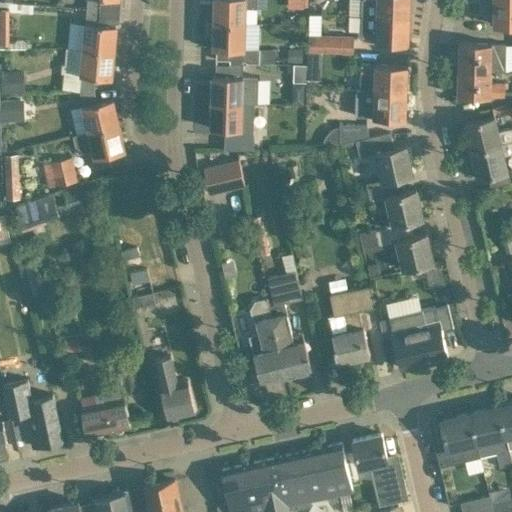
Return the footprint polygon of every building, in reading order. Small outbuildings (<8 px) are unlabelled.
[(215,0),(215,21),(244,22),(252,22),(257,22),(257,7),(257,0),(215,0)] [(361,0),(361,14),(410,16),(410,0),(361,0)] [(511,23),(511,0),(494,0),(494,23),(511,23)] [(34,3),(10,1),(10,6),(9,10),(33,11),(34,3)] [(0,42),(9,42),(9,40),(9,7),(0,7),(0,42)] [(88,9),(84,47),(114,50),(116,23),(100,22),(101,11),(88,9)] [(409,42),(410,16),(361,14),(360,29),(362,29),(361,40),(409,42)] [(275,48),(243,47),(244,22),(215,21),(214,47),(217,47),(217,58),(229,58),(229,61),(274,63),(275,48)] [(354,33),(308,32),(308,51),(322,51),(353,52),(354,33)] [(506,68),(506,55),(507,41),(459,40),(459,67),(491,67),(491,68),(506,68)] [(114,50),(84,47),(81,84),(94,86),(95,74),(112,76),(114,50)] [(302,49),(291,49),(290,59),(302,59),(302,49)] [(321,64),(322,51),(308,51),(308,63),(321,64)] [(213,74),(212,100),(255,101),(257,101),(258,75),(242,74),(243,64),(249,62),(274,63),(229,61),(229,63),(216,63),(216,74),(213,74)] [(356,88),(407,90),(408,63),(388,63),(361,62),(360,88),(356,88)] [(293,63),(293,81),(306,81),(307,63),(293,63)] [(458,94),(478,94),(505,94),(505,81),(491,81),(491,68),(491,67),(459,67),(458,94)] [(24,68),(1,70),(2,92),(25,91),(24,68)] [(407,90),(356,88),(355,115),(386,116),(406,116),(407,90)] [(94,90),(81,93),(90,129),(119,122),(113,97),(97,101),(94,90)] [(0,119),(24,119),(24,98),(0,98),(0,119)] [(225,147),(253,148),(255,101),(212,100),(212,127),(225,127),(225,147)] [(472,149),(511,139),(511,127),(498,131),(494,115),(484,117),(465,122),(472,149)] [(90,129),(90,130),(73,133),(75,145),(83,150),(94,148),(98,166),(111,163),(109,152),(125,148),(119,122),(90,129)] [(356,138),(368,135),(368,124),(339,123),(340,125),(340,142),(356,138)] [(324,143),(340,142),(340,125),(336,126),(332,128),(328,131),(324,138),(324,143)] [(368,135),(356,138),(359,156),(374,152),(380,180),(366,183),(413,172),(406,143),(394,146),(391,130),(371,134),(368,135)] [(478,176),(488,174),(507,169),(503,155),(511,152),(511,139),(472,149),(478,176)] [(4,153),(6,197),(20,196),(17,152),(4,153)] [(72,156),(52,160),(56,183),(77,179),(72,156)] [(210,191),(244,183),(238,158),(204,167),(210,191)] [(385,195),(391,223),(423,216),(416,187),(405,190),(401,175),(413,172),(366,183),(369,198),(385,195)] [(316,176),(310,182),(312,190),(320,192),(327,186),(324,177),(316,176)] [(95,180),(75,187),(80,202),(100,195),(95,180)] [(46,218),(39,197),(14,206),(22,230),(47,222),(46,218)] [(252,215),(261,252),(270,250),(261,213),(252,215)] [(6,214),(0,215),(0,236),(10,234),(6,214)] [(423,216),(391,223),(376,226),(380,247),(396,244),(402,268),(434,260),(427,231),(415,233),(412,219),(423,216)] [(147,265),(130,269),(133,283),(150,279),(147,265)] [(293,339),(286,310),(284,301),(303,297),(296,269),(267,276),(273,303),(269,304),(271,314),(272,314),(286,373),(312,366),(307,347),(305,336),(293,339)] [(370,353),(364,324),(362,325),(358,309),(375,305),(371,284),(330,293),(334,314),(328,316),(338,360),(370,353)] [(390,313),(421,305),(418,292),(386,300),(390,313)] [(133,295),(135,306),(145,303),(143,293),(133,295)] [(271,314),(269,304),(267,296),(254,299),(250,307),(254,319),(257,318),(260,331),(249,334),(253,351),(254,350),(262,379),(286,373),(272,314),(271,314)] [(448,355),(442,329),(453,326),(448,302),(390,316),(394,334),(397,347),(401,366),(448,355)] [(64,340),(67,351),(78,348),(76,337),(64,340)] [(171,353),(154,357),(164,396),(169,415),(196,409),(188,378),(178,381),(171,353)] [(63,438),(59,419),(57,408),(52,385),(38,388),(36,375),(17,379),(4,381),(11,415),(27,411),(34,444),(63,438)] [(99,388),(102,401),(81,405),(87,433),(131,424),(122,383),(99,388)] [(508,448),(509,448),(511,447),(511,400),(497,404),(508,448)] [(497,404),(469,411),(475,438),(476,438),(480,455),(496,451),(500,466),(511,463),(508,448),(497,404)] [(461,441),(475,438),(469,411),(441,417),(448,447),(449,447),(452,461),(465,458),(461,441)] [(0,451),(9,450),(5,430),(2,418),(0,418),(0,451)] [(374,460),(379,479),(366,482),(372,505),(397,499),(388,459),(388,458),(382,431),(353,438),(359,464),(374,460)] [(222,467),(226,487),(232,511),(250,511),(264,509),(264,511),(289,511),(288,503),(353,489),(342,441),(222,467)] [(146,484),(150,504),(151,511),(182,511),(179,497),(175,477),(146,484)] [(95,495),(99,511),(130,511),(126,488),(121,489),(118,487),(113,488),(111,492),(95,495)] [(492,505),(491,502),(489,494),(461,501),(462,503),(463,511),(492,505)] [(491,502),(492,505),(493,511),(511,511),(511,502),(511,497),(491,502)] [(47,506),(48,511),(81,511),(79,499),(47,506)]
